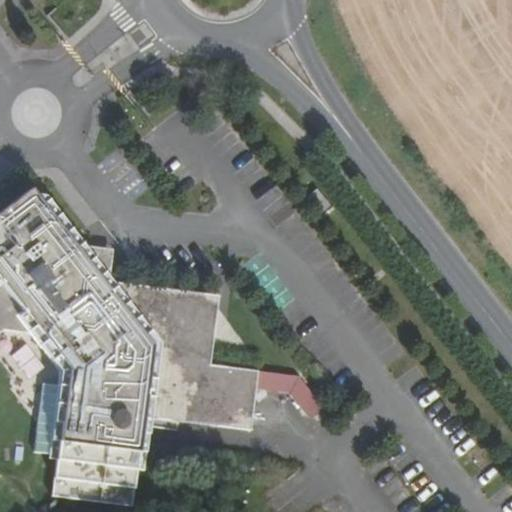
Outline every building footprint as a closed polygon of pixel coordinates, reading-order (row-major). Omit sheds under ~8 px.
[(0,330),(1,330),(31,335),(57,370),(55,384),(39,382),(31,452),(55,455),(55,459),(51,495),(88,499),(126,504),(131,470),(133,452),(136,452),(139,419),(143,420),(144,418),(145,409),(208,418),(207,426),(247,432),(253,389),(255,372),(206,365),(215,296),(106,282),(103,277),(108,274),(110,251),(81,248),(42,198),(33,197),(28,190),(0,211),(0,330)] [(255,372),(253,389),(286,393),(295,377),(289,376),(255,372)] [(319,409),(295,377),(286,393),(306,419),(316,411),(319,409)] [(208,418),(145,409),(144,418),(207,426),(208,418)] [(141,443),(143,420),(139,419),(136,452),(133,452),(131,470),(137,471),(141,443)]
